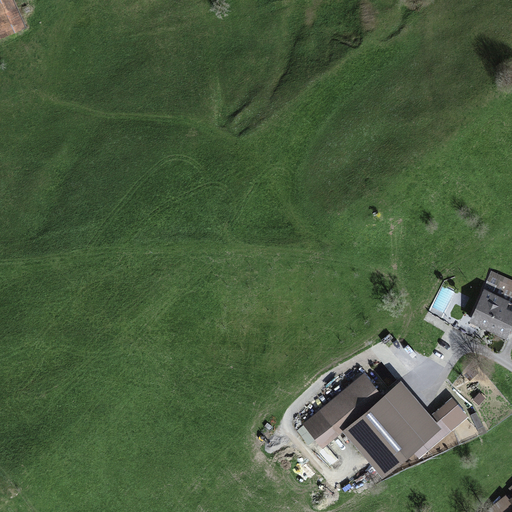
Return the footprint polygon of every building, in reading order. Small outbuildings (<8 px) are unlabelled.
[(0,0),(0,40),(1,43),(28,32),(15,0),(0,0)] [(483,289),(484,290),(511,302),(511,279),(492,270),(483,289)] [(484,290),(469,322),(507,339),(511,328),(511,302),(511,303),(511,302),(484,290)] [(364,372),(301,424),(322,450),(343,433),(341,431),(384,395),(364,372)] [(341,431),(343,433),(383,480),(414,453),(419,459),(469,417),(452,398),(431,416),(401,380),(384,395),(341,431)] [(479,393),(473,400),(479,406),(486,398),(479,393)] [(477,412),(470,415),(480,437),(488,434),(484,426),(483,426),(477,412)] [(506,495),(485,511),(503,511),(511,505),(511,504),(511,511),(511,497),(509,499),(506,495)]
